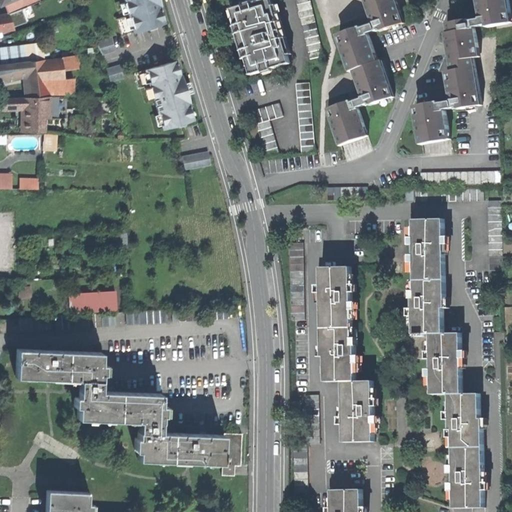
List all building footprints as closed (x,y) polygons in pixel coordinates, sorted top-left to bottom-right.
[(5,5),(8,14),(41,2),(40,0),(0,0),(0,5),(1,7),(5,5)] [(124,0),(125,2),(128,13),(129,15),(116,19),(121,36),(148,28),(149,30),(156,28),(155,26),(165,23),(160,6),(162,6),(159,0),(124,0)] [(256,75),(291,65),(271,0),(269,0),(236,10),(239,19),(241,18),(243,26),(238,27),(244,45),(248,60),(253,59),(255,66),(253,67),(256,75)] [(364,0),(370,16),(398,6),(396,0),(364,0)] [(451,92),(480,86),(475,59),(481,57),(477,28),(488,26),(488,27),(511,23),(511,16),(509,0),(478,0),(482,20),(472,22),(471,20),(450,24),(451,33),(448,34),(450,49),(454,72),(448,73),(451,92)] [(298,4),(299,11),(312,8),(311,1),(298,4)] [(123,14),(128,13),(125,2),(120,4),(123,14)] [(401,14),(398,6),(370,16),(373,26),(362,30),(362,29),(339,36),(342,45),(341,45),(351,73),(354,72),(360,89),(389,80),(383,62),(379,63),(369,35),(380,31),(380,33),(405,24),(401,14)] [(0,32),(14,30),(10,21),(29,15),(27,8),(8,15),(0,16),(0,32)] [(312,8),(299,11),(301,18),(314,15),(312,8)] [(301,18),(302,25),(316,22),(314,15),(301,18)] [(302,25),(304,32),(317,29),(316,22),(302,25)] [(317,29),(304,32),(306,39),(319,35),(317,29)] [(307,45),(321,42),(319,35),(306,39),(307,45)] [(111,38),(98,41),(102,54),(115,50),(111,38)] [(322,49),(321,42),(307,45),(309,52),(322,49)] [(0,65),(17,63),(14,47),(0,48),(0,65)] [(311,59),(324,56),(322,49),(309,52),(311,59)] [(50,94),(66,94),(64,80),(63,71),(79,69),(77,56),(62,58),(62,59),(0,65),(0,80),(26,73),(28,96),(50,94)] [(176,61),(133,75),(138,90),(150,86),(158,113),(159,113),(165,130),(177,126),(178,128),(185,125),(185,124),(194,120),(190,104),(191,104),(188,95),(185,96),(181,84),(185,83),(182,76),(181,76),(176,61)] [(120,66),(107,70),(111,82),(124,79),(120,66)] [(74,79),(64,80),(66,94),(74,95),(74,79)] [(391,88),(389,80),(360,89),(364,99),(352,103),(352,102),(328,110),(341,146),(369,137),(359,109),(370,105),(370,107),(395,98),(391,88)] [(484,105),(480,86),(451,92),(452,97),(453,102),(440,104),(440,103),(417,107),(419,116),(417,116),(423,145),(452,139),(446,110),(457,108),(458,110),(484,105)] [(299,105),(312,103),(312,96),(298,97),(299,105)] [(2,107),(25,107),(24,133),(44,133),(45,119),(65,119),(66,97),(51,97),(26,97),(25,99),(2,100),(2,107)] [(280,103),(273,105),(277,119),(284,117),(280,103)] [(299,112),(313,110),(312,103),(299,105),(299,112)] [(266,107),(270,121),(277,119),(273,105),(266,107)] [(270,121),(266,107),(260,109),(264,123),(270,121)] [(257,125),(264,123),(260,109),(253,111),(257,125)] [(300,118),(300,125),(314,124),(313,117),(300,118)] [(257,125),(259,131),(272,127),(270,121),(264,123),(257,125)] [(301,133),(314,131),(314,124),(300,125),(301,133)] [(261,138),(274,134),(272,127),(259,131),(261,138)] [(261,138),(263,144),(276,140),(274,134),(261,138)] [(56,135),(44,135),(44,148),(56,148),(56,135)] [(315,138),(301,139),(302,146),(316,145),(315,138)] [(276,140),(263,144),(265,151),(278,147),(276,140)] [(302,154),(316,152),(316,145),(302,146),(302,154)] [(267,158),(280,154),(278,147),(265,151),(267,158)] [(184,170),(211,165),(208,152),(181,157),(184,170)] [(422,186),(503,184),(502,171),(422,173),(422,186)] [(11,175),(1,175),(1,189),(11,189),(11,175)] [(21,177),(21,189),(41,188),(40,176),(21,177)] [(328,200),(369,200),(368,187),(328,188),(328,200)] [(415,203),(485,202),(484,188),(415,189),(415,190),(407,190),(408,201),(415,201),(415,203)] [(492,271),(505,271),(504,201),(490,201),(492,271)] [(457,510),(487,509),(486,466),(486,420),(483,420),(483,406),(483,395),(466,395),(465,364),(465,334),(447,334),(447,322),(447,310),(449,310),(448,264),(447,220),(417,221),(418,299),(416,299),(416,335),(413,335),(414,360),(434,359),(435,396),(453,395),(453,432),(455,432),(457,510)] [(294,319),(307,318),(307,242),(293,241),(294,319)] [(326,344),(328,344),(357,344),(356,266),(325,266),(325,296),(326,344)] [(69,313),(117,310),(116,293),(68,296),(69,313)] [(209,307),(210,319),(230,318),(229,305),(209,307)] [(172,309),(172,322),(199,320),(198,307),(172,309)] [(126,312),(127,325),(167,322),(166,309),(126,312)] [(116,326),(115,313),(55,317),(55,330),(116,326)] [(0,333),(53,330),(52,317),(0,320),(0,333)] [(360,343),(357,344),(328,344),(328,359),(328,380),(346,379),(360,379),(360,343)] [(234,465),(240,465),(241,433),(223,432),(223,435),(202,434),(159,432),(159,421),(160,421),(160,415),(163,415),(163,410),(163,405),(160,405),(160,394),(99,391),(99,373),(103,373),(103,369),(104,364),(100,364),(100,353),(55,351),(17,349),(16,377),(82,379),(82,382),(79,382),(79,390),(78,390),(78,397),(74,397),(74,406),(78,406),(77,418),(142,420),(142,423),(140,423),(139,428),(138,428),(138,437),(135,437),(135,448),(139,448),(138,459),(221,462),(221,475),(234,475),(234,465)] [(377,379),(360,379),(346,379),(346,414),(347,441),(378,440),(377,379)] [(296,492),(310,492),(310,443),(322,443),(322,394),(307,394),(308,443),(296,443),(296,492)] [(335,511),(364,511),(364,489),(335,489),(335,511)] [(46,511),(90,511),(90,504),(87,504),(87,492),(47,490),(46,511)]
